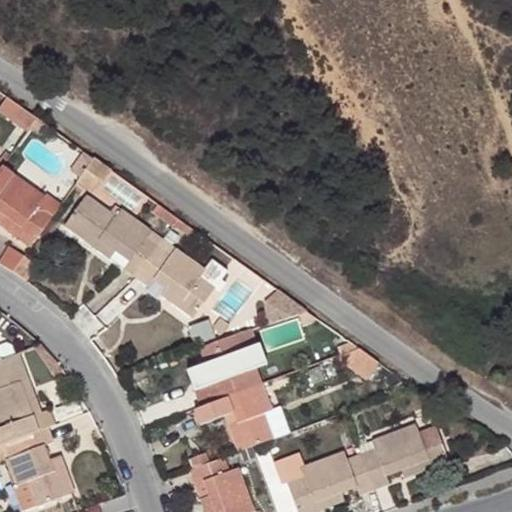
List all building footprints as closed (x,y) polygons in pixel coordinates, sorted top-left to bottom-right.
[(29,100),(21,110),(36,121),(43,110),(29,100)] [(43,110),(36,121),(47,129),(54,118),(43,110)] [(99,151),(81,176),(96,187),(113,162),(99,151)] [(19,171),(14,178),(1,168),(0,169),(0,204),(9,212),(18,218),(13,226),(36,242),(41,235),(59,209),(44,199),(49,191),(19,171)] [(117,171),(109,182),(136,201),(144,191),(117,171)] [(68,219),(91,236),(98,242),(104,235),(117,245),(130,254),(125,260),(138,271),(160,240),(148,230),(152,225),(125,204),(120,211),(90,189),(81,202),(68,219)] [(0,204),(0,216),(13,226),(18,218),(9,212),(0,204)] [(197,223),(180,211),(176,217),(192,229),(197,223)] [(104,235),(98,242),(125,260),(130,254),(117,245),(104,235)] [(160,240),(138,271),(151,281),(156,274),(168,284),(180,293),(176,299),(197,316),(230,274),(230,268),(220,261),(213,262),(210,266),(179,244),(173,250),(160,240)] [(14,245),(2,262),(17,271),(28,255),(14,245)] [(28,255),(17,271),(31,280),(42,264),(28,255)] [(235,278),(213,307),(229,319),(251,291),(235,278)] [(164,290),(176,299),(180,293),(168,284),(164,290)] [(269,299),(270,319),(298,308),(307,305),(282,287),(269,299)] [(307,305),(298,308),(303,319),(318,313),(307,305)] [(197,389),(203,404),(267,380),(257,354),(261,352),(251,326),(202,345),(212,371),(221,368),(225,378),(216,382),(197,389)] [(337,341),(342,353),(362,346),(349,336),(337,341)] [(0,357),(15,352),(12,343),(6,340),(0,342),(0,357)] [(342,353),(340,354),(369,376),(381,360),(362,346),(342,353)] [(47,426),(56,423),(50,406),(45,407),(40,409),(32,412),(25,394),(23,386),(30,384),(31,383),(19,350),(15,352),(0,357),(0,432),(0,433),(3,442),(22,435),(47,426)] [(221,368),(212,371),(216,382),(225,378),(221,368)] [(256,447),(278,439),(272,420),(281,417),(278,409),(267,380),(203,404),(195,407),(200,422),(228,413),(231,423),(233,429),(241,452),(256,447)] [(25,394),(32,412),(40,409),(33,391),(30,384),(23,386),(25,394)] [(272,420),(278,439),(294,433),(284,407),(278,409),(281,417),(272,420)] [(373,439),(376,448),(363,452),(373,478),(376,488),(389,484),(388,480),(386,475),(396,472),(418,465),(420,472),(447,463),(446,460),(435,428),(418,433),(414,425),(373,439)] [(52,439),(47,426),(22,435),(3,442),(0,443),(0,460),(8,457),(17,481),(26,478),(27,481),(11,488),(20,511),(36,505),(71,493),(61,465),(53,468),(48,455),(44,442),(52,439)] [(373,439),(360,444),(363,452),(376,448),(373,439)] [(191,454),(196,469),(210,463),(205,449),(191,454)] [(376,488),(373,478),(363,452),(348,458),(345,449),(304,464),(302,465),(304,469),(305,473),(286,479),(286,480),(297,511),(307,511),(325,506),(322,497),(341,490),(358,484),(361,493),(376,488)] [(302,465),(304,464),(299,452),(273,462),(281,482),(286,480),(286,479),(305,473),(304,469),(302,465)] [(57,453),(48,455),(53,468),(61,465),(57,453)] [(225,473),(219,460),(210,463),(196,469),(192,470),(202,501),(212,498),(217,511),(257,511),(242,467),(225,473)] [(398,480),(420,472),(418,465),(396,472),(398,480)] [(345,499),(341,490),(322,497),(325,506),(345,499)] [(217,511),(212,498),(202,501),(206,511),(217,511)]
